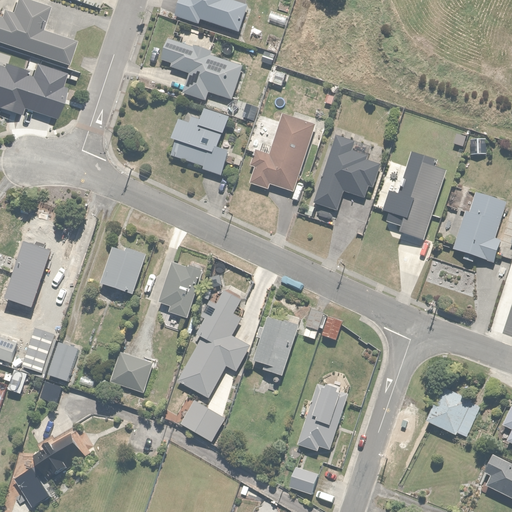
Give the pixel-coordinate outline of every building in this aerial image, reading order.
[(45,4),(33,0),(14,0),(14,1),(9,0),(7,0),(4,9),(2,8),(0,13),(0,42),(65,65),(73,41),(37,28),(45,4)] [(178,0),(174,15),(198,24),(200,18),(236,32),(248,0),(178,0)] [(426,0),(417,26),(434,32),(445,0),(426,0)] [(193,47),(166,37),(159,59),(170,62),(168,66),(187,73),(181,91),(206,100),(209,91),(236,101),(249,64),(211,51),(211,49),(194,43),(193,47)] [(271,72),(269,83),(283,86),(286,76),(271,72)] [(52,90),(50,97),(70,104),(73,97),(52,90)] [(179,112),(169,137),(175,139),(169,154),(203,166),(202,168),(217,174),(226,150),(216,147),(228,115),(204,106),(199,119),(179,112)] [(241,163),(253,167),(248,182),(268,189),(270,183),(291,191),(308,144),(319,148),(326,128),(282,112),(275,131),(256,124),(241,163)] [(335,134),(313,202),(336,210),(343,190),(365,198),(369,185),(371,185),(379,162),(368,158),(369,154),(362,151),(364,144),(356,141),(335,134)] [(470,142),(469,153),(485,154),(485,142),(470,142)] [(420,242),(421,239),(447,169),(435,165),(437,160),(411,150),(398,188),(386,184),(376,212),(383,214),(381,219),(396,225),(394,232),(420,242)] [(463,211),(452,249),(493,261),(500,240),(493,238),(504,200),(474,191),(468,212),(463,211)] [(111,246),(98,281),(132,293),(147,253),(126,246),(125,251),(111,246)] [(28,301),(35,280),(44,283),(41,291),(50,293),(52,286),(59,288),(69,256),(44,248),(39,262),(23,257),(19,270),(12,267),(3,294),(28,301)] [(188,265),(171,260),(157,302),(168,305),(166,310),(186,316),(202,267),(189,263),(188,265)] [(201,337),(176,379),(207,397),(226,366),(233,370),(249,343),(231,333),(240,318),(234,314),(243,298),(224,287),(214,303),(209,300),(200,315),(204,318),(195,333),(201,337)] [(53,304),(46,326),(45,329),(57,333),(65,308),(53,304)] [(309,307),(302,334),(315,338),(317,328),(321,329),(326,312),(309,307)] [(259,367),(279,375),(298,324),(270,313),(264,327),(257,324),(254,334),(260,336),(250,362),(259,366),(259,367)] [(328,315),(321,336),(336,341),(342,320),(328,315)] [(0,365),(2,366),(3,361),(10,363),(16,344),(0,338),(0,365)] [(61,345),(51,376),(71,382),(80,351),(61,345)] [(119,350),(108,381),(141,392),(152,361),(119,350)] [(0,379),(8,381),(5,390),(21,394),(27,372),(12,368),(11,374),(1,371),(0,373),(0,379)] [(61,386),(41,381),(37,398),(57,402),(61,386)] [(315,381),(294,442),(318,450),(319,447),(328,450),(347,392),(315,381)] [(482,405),(440,386),(424,421),(456,435),(457,433),(467,438),(482,405)] [(194,398),(179,422),(210,441),(225,418),(194,398)] [(511,405),(509,404),(499,423),(510,429),(505,440),(511,442),(511,405)] [(66,463),(85,454),(73,429),(55,438),(53,434),(37,443),(40,449),(31,454),(41,474),(49,470),(51,474),(67,466),(66,463)] [(511,462),(491,453),(482,471),(487,474),(483,484),(511,497),(511,462)] [(295,466),(289,487),(314,495),(320,475),(295,466)] [(30,467),(12,479),(31,507),(48,496),(30,467)]
